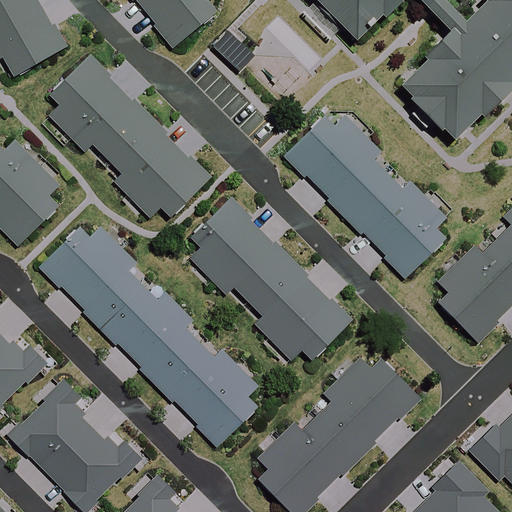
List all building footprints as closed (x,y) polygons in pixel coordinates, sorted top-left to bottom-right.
[(60,49),(34,0),(0,0),(0,62),(8,76),(60,49)] [(131,0),(167,43),(213,5),(208,0),(131,0)] [(511,73),(511,0),(312,0),(350,37),(387,0),(475,0),(386,90),(441,145),(511,73)] [(324,64),(280,22),(239,66),(283,108),(324,64)] [(206,177),(85,55),(43,97),(53,106),(44,115),(79,150),(88,142),(118,172),(109,181),(144,216),(153,208),(164,219),(206,177)] [(279,153),(400,276),(442,234),(433,225),(442,216),(407,181),(398,189),(368,159),(376,150),(341,115),(333,123),(322,112),(279,153)] [(0,145),(0,232),(13,246),(54,206),(44,195),(55,184),(9,137),(0,145)] [(349,318),(228,196),(186,237),(195,247),(186,256),(221,291),(230,282),(260,313),(252,321),(287,357),(295,348),(307,359),(349,318)] [(474,343),(511,305),(511,203),(501,215),(510,224),(479,254),(470,246),(435,281),(444,290),(432,301),(474,343)] [(210,447),(252,406),(243,396),(254,386),(217,348),(206,359),(178,329),(187,320),(159,291),(149,300),(123,273),(132,264),(94,225),(85,234),(75,224),(32,266),(210,447)] [(0,399),(36,363),(17,344),(11,350),(0,339),(0,399)] [(289,511),(302,511),(418,397),(376,355),(366,365),(357,356),(322,391),(331,400),(300,430),(292,421),(256,457),(265,465),(254,477),(289,511)] [(73,396),(54,378),(0,432),(0,434),(22,457),(24,454),(59,488),(57,491),(77,511),(79,511),(134,457),(115,438),(108,445),(67,403),(73,396)] [(502,478),(511,487),(511,412),(498,426),(496,424),(468,452),(498,482),(502,478)] [(499,511),(483,495),(488,490),(460,461),(432,489),(433,491),(411,511),(499,511)] [(170,491),(151,473),(111,511),(177,511),(163,498),(170,491)]
